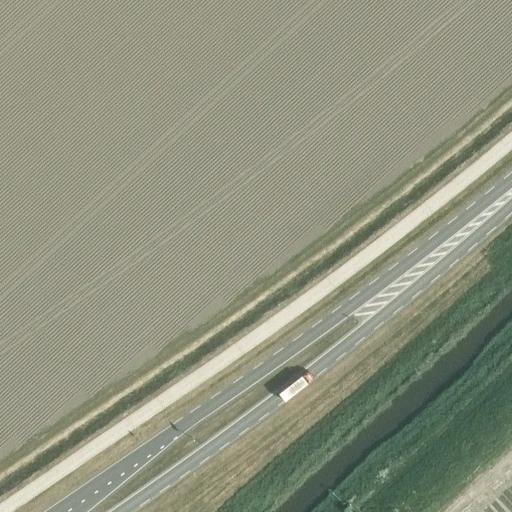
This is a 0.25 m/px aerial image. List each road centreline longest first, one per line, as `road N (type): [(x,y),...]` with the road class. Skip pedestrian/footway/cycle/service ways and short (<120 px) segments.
road 1 (secondary): [(428,263),(341,312),(61,511)]
road 2 (secondary): [(118,511),(361,330),(428,263)]
